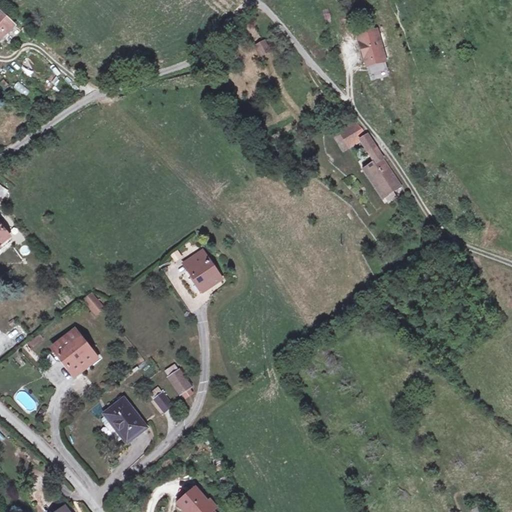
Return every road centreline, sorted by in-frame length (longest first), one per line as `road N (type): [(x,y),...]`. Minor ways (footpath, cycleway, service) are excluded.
road 1 (residential): [(0,159),(73,105),(181,67),(242,4),(262,7),(309,59)]
road 2 (track): [(309,59),(436,226),(511,264)]
road 3 (unclassified): [(97,511),(0,411)]
